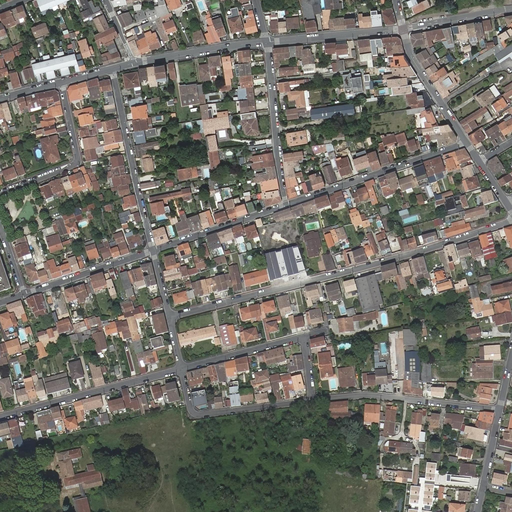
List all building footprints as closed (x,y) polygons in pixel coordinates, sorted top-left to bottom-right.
[(47,0),(36,0),(39,6),(43,15),(50,12),(49,11),(51,10),(47,0)] [(55,0),(47,0),(51,10),(53,10),(52,7),(58,5),(55,0)] [(81,14),(84,22),(90,19),(89,17),(93,15),(93,14),(94,14),(91,9),(90,7),(88,2),(86,0),(81,0),(86,11),(84,12),(81,14)] [(182,5),(179,0),(166,0),(171,10),(182,5)] [(319,0),(299,0),(302,7),(307,32),(318,31),(315,15),(312,5),(320,3),(319,0)] [(333,8),(343,7),(342,0),(320,0),(321,2),(322,9),(333,8)] [(425,0),(424,0),(412,6),(415,13),(428,7),(426,2),(427,1),(426,0),(425,0)] [(322,13),(322,9),(321,2),(320,3),(312,5),(315,15),(322,13)] [(149,22),(155,19),(160,17),(169,13),(166,4),(153,7),(145,9),(145,12),(148,17),(149,22)] [(17,19),(27,15),(23,5),(11,10),(16,22),(18,21),(17,19)] [(145,9),(136,11),(137,15),(134,16),(137,22),(148,17),(145,12),(145,9)] [(396,23),(392,9),(382,10),(386,24),(396,23)] [(17,25),(16,22),(11,10),(1,14),(7,29),(17,25)] [(89,17),(90,19),(96,17),(96,18),(103,14),(102,10),(100,11),(94,14),(93,14),(93,15),(89,17)] [(244,24),(246,33),(258,31),(253,10),(248,12),(249,15),(246,16),(247,19),(246,19),(247,23),(246,23),(244,24)] [(169,13),(160,17),(161,21),(165,19),(166,22),(163,23),(167,33),(177,30),(173,19),(170,21),(168,16),(172,14),(171,12),(169,13)] [(133,23),(128,13),(123,14),(118,16),(123,27),(128,25),(133,23)] [(207,33),(211,43),(221,42),(219,37),(215,27),(211,17),(209,13),(208,13),(209,14),(206,15),(210,26),(208,26),(210,32),(207,33)] [(382,25),(381,13),(371,15),(371,16),(372,26),(382,25)] [(7,29),(1,14),(0,14),(0,37),(8,34),(7,29)] [(93,19),(99,33),(110,28),(103,14),(96,18),(93,19)] [(227,17),(231,33),(243,30),(239,14),(227,17)] [(345,28),(355,27),(354,15),(347,15),(347,14),(344,15),(344,17),(345,28)] [(362,14),(358,14),(359,27),(372,26),(371,16),(363,17),(362,14)] [(218,15),(211,17),(215,27),(219,37),(226,34),(220,18),(219,18),(218,15)] [(155,19),(158,28),(164,41),(169,38),(167,33),(163,23),(161,21),(160,17),(155,19)] [(285,18),(285,17),(282,17),(282,21),(278,22),(279,32),(286,32),(286,30),(285,18)] [(299,17),(285,18),(286,30),(289,30),(289,28),(292,28),(292,29),(300,29),(299,17)] [(345,28),(344,17),(330,18),(329,23),(330,30),(345,28)] [(154,30),(158,28),(155,19),(149,22),(141,25),(142,29),(152,25),(154,30)] [(490,19),(482,21),(483,30),(492,28),(490,19)] [(271,33),(279,32),(278,22),(278,21),(270,22),(271,33)] [(482,21),(475,22),(477,36),(484,35),(483,30),(482,21)] [(49,31),(45,22),(31,27),(36,40),(37,43),(45,40),(45,37),(44,33),(49,31)] [(466,23),(469,37),(477,36),(475,22),(466,23)] [(450,27),(451,31),(454,31),(454,35),(458,34),(458,39),(462,38),(462,39),(469,37),(466,23),(450,27)] [(101,54),(104,64),(121,59),(118,50),(114,42),(114,43),(112,38),(118,36),(114,27),(110,28),(99,33),(94,36),(99,48),(105,45),(107,48),(107,49),(108,51),(101,54)] [(450,27),(432,30),(435,37),(436,41),(443,39),(444,41),(446,40),(447,41),(453,39),(451,31),(450,27)] [(507,29),(497,35),(497,37),(498,43),(500,42),(511,35),(509,32),(507,29)] [(432,30),(425,31),(427,40),(435,37),(432,30)] [(420,44),(422,51),(425,49),(429,47),(427,40),(425,31),(422,32),(412,34),(410,37),(413,46),(420,44)] [(150,32),(144,34),(145,35),(151,50),(162,46),(156,32),(151,34),(150,32)] [(195,32),(191,33),(195,44),(205,40),(202,32),(196,34),(195,32)] [(137,55),(141,54),(135,40),(138,38),(137,35),(127,39),(134,54),(137,55)] [(135,40),(141,54),(151,50),(145,35),(138,38),(135,40)] [(378,57),(388,56),(404,54),(400,39),(398,36),(376,38),(377,47),(387,46),(388,54),(378,55),(378,57)] [(78,41),(83,58),(92,55),(86,39),(78,41)] [(370,39),(358,40),(361,61),(367,60),(368,68),(374,67),(372,57),(372,55),(372,53),(370,39)] [(485,44),(486,50),(490,48),(497,43),(497,41),(493,42),(485,44)] [(12,47),(14,51),(26,47),(24,42),(18,45),(12,47)] [(335,42),(325,43),(326,53),(336,52),(336,44),(335,42)] [(490,48),(492,51),(498,60),(509,54),(511,51),(511,42),(504,47),(500,42),(498,43),(497,43),(490,48)] [(336,44),(336,52),(337,55),(339,55),(348,54),(347,43),(336,44)] [(300,45),(295,46),(296,57),(301,56),(302,61),(302,63),(307,63),(306,64),(312,63),(311,55),(310,49),(301,50),(300,45)] [(292,51),(293,56),(293,57),(296,57),(295,46),(288,47),(288,51),(292,51)] [(14,51),(12,47),(0,52),(1,55),(3,55),(14,51)] [(26,47),(14,51),(16,58),(29,54),(27,47),(26,47)] [(273,48),(275,68),(280,67),(279,64),(279,60),(285,59),(285,57),(289,56),(293,56),(292,51),(288,51),(288,47),(273,48)] [(415,55),(424,70),(428,77),(429,76),(441,68),(438,61),(429,47),(425,49),(422,51),(415,55)] [(480,54),(478,55),(480,58),(492,51),(490,48),(486,50),(480,54)] [(240,64),(251,63),(250,51),(250,50),(238,51),(239,54),(240,64)] [(14,51),(3,55),(5,61),(15,58),(14,51)] [(35,59),(31,60),(32,65),(33,66),(36,76),(37,81),(40,80),(41,81),(43,81),(41,75),(44,74),(46,74),(48,79),(51,78),(51,77),(52,77),(53,77),(54,78),(57,77),(55,71),(58,70),(61,69),(62,76),(65,75),(65,74),(68,73),(68,74),(71,73),(69,67),(72,67),(74,66),(76,72),(81,71),(76,57),(76,54),(75,54),(69,56),(65,57),(64,52),(58,53),(59,58),(55,60),(51,61),(49,55),(44,57),(45,62),(41,64),(37,65),(35,59)] [(391,62),(392,67),(411,66),(405,57),(404,54),(388,56),(389,62),(391,62)] [(510,56),(509,54),(498,60),(500,63),(510,56)] [(76,57),(81,71),(86,69),(81,56),(76,57)] [(212,76),(217,75),(215,66),(222,65),(220,56),(209,57),(212,76)] [(232,63),(236,62),(235,58),(231,59),(231,56),(222,57),(225,78),(230,77),(232,77),(231,68),(232,68),(232,66),(232,63)] [(490,66),(492,69),(500,64),(500,63),(498,60),(490,66)] [(241,75),(252,74),(251,63),(240,64),(241,73),(241,75)] [(157,76),(157,81),(167,79),(165,64),(155,65),(155,66),(157,76)] [(33,66),(32,65),(23,67),(24,70),(26,79),(36,76),(33,66)] [(211,76),(209,65),(200,66),(202,80),(211,79),(211,76)] [(158,83),(157,81),(157,76),(155,66),(147,68),(149,78),(150,85),(158,83)] [(287,73),(295,73),(299,72),(298,66),(279,68),(280,76),(287,75),(287,73)] [(411,66),(392,67),(393,74),(384,74),(385,80),(405,77),(417,76),(411,66)] [(147,68),(139,69),(141,79),(149,78),(147,68)] [(444,76),(439,69),(429,76),(434,82),(444,76)] [(16,72),(9,74),(14,88),(21,86),(17,72),(16,72)] [(134,86),(139,85),(137,72),(123,75),(126,88),(134,86)] [(450,72),(447,74),(444,76),(434,82),(441,94),(447,90),(457,83),(453,78),(450,72)] [(349,73),(343,74),(346,94),(363,92),(361,76),(350,78),(349,73)] [(242,88),(253,87),(252,74),(241,75),(242,88)] [(405,77),(385,80),(386,87),(390,87),(391,95),(406,93),(411,93),(410,84),(406,85),(405,77)] [(98,78),(87,82),(92,100),(102,98),(101,92),(99,82),(98,78)] [(109,79),(99,82),(101,92),(104,91),(105,94),(106,93),(106,95),(107,95),(108,97),(110,103),(109,104),(109,105),(104,106),(105,110),(115,108),(114,103),(113,96),(109,79)] [(305,84),(304,79),(279,83),(280,92),(287,91),(290,91),(290,86),(305,84)] [(86,82),(77,85),(80,99),(83,98),(82,94),(88,93),(86,82)] [(505,93),(511,88),(511,82),(502,89),(505,93)] [(197,85),(197,84),(186,86),(186,84),(180,85),(183,101),(192,99),(193,104),(200,103),(199,95),(197,85)] [(68,90),(70,101),(78,99),(80,99),(77,85),(70,87),(68,90)] [(124,95),(126,107),(130,107),(130,103),(139,101),(140,105),(144,105),(140,85),(139,85),(134,86),(135,98),(128,99),(127,95),(124,95)] [(484,106),(491,102),(500,96),(501,95),(495,85),(486,91),(477,97),(483,107),(484,106)] [(242,100),(243,100),(254,99),(253,87),(242,88),(239,88),(238,88),(240,101),(242,100)] [(480,108),(483,107),(477,97),(486,91),(484,88),(473,96),(480,108)] [(511,88),(505,93),(503,94),(506,99),(508,97),(511,94),(511,88)] [(302,89),(290,91),(287,91),(288,100),(294,100),(295,109),(303,107),(302,89)] [(53,105),(60,101),(58,93),(54,91),(44,93),(48,104),(52,102),(53,105)] [(413,108),(424,106),(423,97),(421,98),(418,98),(418,95),(417,95),(416,92),(411,93),(406,93),(407,98),(409,98),(411,105),(413,105),(413,108)] [(41,106),(48,104),(44,93),(38,94),(37,94),(41,106)] [(25,98),(29,112),(41,108),(41,106),(37,94),(25,98)] [(511,106),(511,104),(508,97),(506,99),(503,94),(501,95),(500,96),(501,99),(497,102),(493,105),(497,112),(498,111),(500,114),(507,110),(511,107),(511,106)] [(19,114),(29,112),(25,98),(14,101),(16,109),(17,108),(19,114)] [(243,100),(245,113),(255,111),(254,99),(243,100)] [(53,118),(63,115),(60,101),(53,105),(50,106),(49,107),(48,107),(48,114),(43,116),(44,120),(53,118)] [(7,103),(1,105),(7,121),(9,120),(9,123),(13,121),(7,103)] [(147,104),(144,105),(140,105),(132,107),(133,113),(135,112),(137,119),(147,118),(149,117),(147,110),(148,110),(147,104)] [(352,104),(311,110),(313,119),(353,114),(352,104)] [(311,106),(309,107),(303,107),(295,109),(286,110),(288,119),(299,118),(298,113),(306,112),(306,110),(311,110),(311,106)] [(407,114),(420,112),(421,115),(419,116),(420,118),(422,128),(432,127),(438,126),(430,107),(425,109),(425,106),(424,106),(413,108),(406,109),(407,114)] [(486,109),(484,106),(483,107),(480,108),(459,122),(466,133),(478,126),(474,120),(484,114),(488,111),(486,109)] [(245,113),(242,113),(244,125),(245,125),(246,133),(256,132),(256,123),(257,123),(256,117),(255,118),(255,111),(245,113)] [(484,114),(488,120),(492,117),(488,111),(484,114)] [(96,123),(95,122),(93,122),(92,115),(94,115),(93,113),(79,117),(81,127),(96,123)] [(230,125),(228,115),(213,118),(208,119),(203,119),(205,132),(208,151),(218,149),(214,127),(230,125)] [(232,115),(228,115),(230,125),(234,138),(241,139),(240,134),(237,134),(234,124),(235,123),(232,115)] [(504,121),(498,125),(504,134),(511,129),(511,116),(511,117),(509,116),(504,120),(504,121)] [(135,120),(133,120),(135,131),(141,130),(149,128),(147,118),(137,119),(135,120)] [(44,129),(54,126),(54,123),(55,123),(54,119),(43,122),(44,129)] [(115,120),(103,123),(103,125),(105,132),(108,132),(108,131),(117,129),(115,120)] [(256,132),(246,133),(247,135),(258,136),(259,136),(260,135),(261,134),(261,133),(262,132),(261,132),(260,132),(257,123),(256,123),(256,132)] [(432,127),(422,128),(417,129),(418,136),(420,136),(424,135),(452,130),(448,124),(440,125),(440,129),(432,130),(432,127)] [(485,132),(494,146),(498,144),(494,138),(500,135),(504,140),(507,139),(504,134),(498,125),(498,124),(485,132)] [(56,133),(56,134),(59,133),(66,131),(66,129),(55,131),(54,126),(44,129),(42,129),(44,136),(56,133)] [(89,135),(89,134),(87,127),(79,129),(81,137),(89,135)] [(98,135),(97,127),(92,128),(93,133),(89,134),(89,135),(90,137),(98,135)] [(141,130),(135,131),(132,131),(134,139),(137,138),(138,144),(147,142),(146,136),(157,135),(156,127),(152,128),(149,128),(141,130)] [(468,136),(474,145),(486,138),(480,128),(468,136)] [(123,142),(120,130),(102,134),(103,136),(104,136),(106,142),(107,146),(118,143),(123,142)] [(305,130),(286,133),(289,146),(307,143),(305,130)] [(457,138),(452,130),(424,135),(426,141),(432,140),(432,139),(438,138),(439,147),(456,141),(457,138)] [(411,140),(407,131),(404,131),(405,134),(407,141),(410,151),(411,151),(418,149),(421,148),(419,142),(419,140),(415,141),(415,139),(411,140)] [(323,135),(324,143),(345,140),(344,132),(323,135)] [(385,136),(384,135),(381,135),(383,142),(385,148),(388,148),(387,146),(394,144),(395,146),(398,145),(395,137),(395,135),(394,133),(385,136)] [(395,137),(398,145),(405,143),(408,152),(410,151),(407,141),(405,134),(395,137)] [(419,142),(421,148),(423,152),(428,151),(426,141),(424,135),(420,136),(420,142),(419,142)] [(60,159),(56,144),(54,137),(41,141),(47,163),(60,159)] [(83,140),(85,150),(99,147),(98,144),(96,137),(83,140)] [(140,156),(143,155),(146,155),(145,150),(154,149),(154,147),(159,146),(159,142),(144,144),(135,146),(137,156),(140,156)] [(119,147),(118,143),(107,146),(99,147),(85,150),(87,161),(102,158),(101,156),(100,157),(98,150),(101,149),(102,151),(119,147)] [(337,160),(332,143),(325,144),(327,150),(334,171),(339,169),(341,175),(350,172),(349,168),(350,167),(347,157),(337,160)] [(327,150),(325,144),(312,146),(315,155),(327,150)] [(218,149),(208,151),(211,170),(217,169),(221,169),(218,149)] [(464,149),(455,152),(459,164),(467,162),(466,159),(470,158),(464,149)] [(303,150),(283,153),(284,161),(291,160),(304,157),(303,150)] [(366,150),(356,153),(359,163),(355,164),(357,170),(367,166),(367,165),(370,164),(367,154),(366,150)] [(386,151),(390,164),(394,162),(390,150),(386,151)] [(370,164),(372,170),(381,167),(377,154),(376,151),(367,154),(370,164)] [(377,154),(381,167),(390,164),(386,151),(380,153),(377,154)] [(455,152),(443,156),(448,170),(449,173),(456,170),(455,167),(460,165),(459,164),(455,152)] [(257,162),(273,159),(272,153),(256,155),(257,162)] [(154,170),(151,154),(146,155),(143,155),(143,158),(143,159),(146,172),(154,170)] [(17,164),(15,165),(19,177),(27,174),(20,156),(15,158),(17,164)] [(111,158),(114,169),(124,166),(122,156),(111,158)] [(441,157),(430,161),(435,175),(437,180),(438,179),(437,174),(445,170),(441,157)] [(504,168),(497,157),(489,161),(488,165),(494,175),(504,168)] [(257,162),(252,163),(253,170),(265,167),(274,165),(273,159),(257,162)] [(286,177),(294,177),(304,175),(302,172),(295,174),(293,167),(298,165),(296,160),(291,162),(291,160),(284,161),(286,177)] [(423,163),(427,177),(435,175),(430,161),(423,163)] [(423,163),(413,167),(416,177),(419,185),(419,187),(430,183),(427,177),(423,163)] [(335,180),(330,164),(323,167),(329,182),(335,180)] [(266,172),(256,174),(257,178),(258,182),(260,181),(277,178),(274,165),(265,167),(266,172)] [(465,180),(474,177),(471,169),(473,168),(472,165),(468,166),(461,168),(465,180)] [(92,183),(97,182),(94,173),(88,175),(84,166),(83,167),(86,175),(87,176),(90,183),(91,183),(92,183)] [(114,169),(106,170),(108,179),(110,179),(112,178),(126,175),(124,166),(114,169)] [(196,166),(179,169),(180,179),(197,176),(196,166)] [(86,175),(83,167),(80,168),(81,173),(86,187),(87,189),(91,188),(90,183),(87,176),(86,175)] [(14,168),(13,168),(3,172),(3,173),(4,175),(7,182),(18,177),(14,168)] [(86,187),(81,173),(79,174),(77,169),(73,171),(75,175),(79,187),(84,185),(85,187),(86,187)] [(456,170),(449,173),(450,175),(448,176),(451,184),(455,183),(452,175),(458,173),(457,170),(456,170)] [(305,181),(306,182),(309,192),(326,186),(321,171),(309,175),(310,179),(305,181)] [(400,186),(398,180),(395,172),(378,179),(384,197),(398,192),(397,189),(401,188),(400,186)] [(511,175),(511,173),(498,181),(502,187),(510,182),(511,183),(510,184),(511,187),(511,175)] [(69,178),(73,190),(74,192),(80,190),(80,189),(79,187),(75,175),(69,178)] [(128,175),(126,175),(112,178),(114,187),(130,183),(128,175)] [(402,191),(419,185),(416,177),(413,178),(412,176),(398,180),(400,186),(401,188),(402,191)] [(480,187),(476,176),(474,177),(465,180),(462,181),(466,192),(480,187)] [(61,179),(66,192),(73,190),(69,178),(68,177),(61,179)] [(287,189),(297,185),(294,177),(286,177),(287,189)] [(279,190),(277,178),(260,181),(262,191),(261,191),(262,193),(279,190)] [(60,180),(49,184),(55,199),(58,198),(58,197),(57,193),(64,190),(60,180)] [(365,186),(369,197),(371,202),(376,200),(371,186),(376,185),(374,180),(364,183),(365,186)] [(100,187),(98,181),(97,182),(92,183),(95,192),(104,190),(103,187),(100,187)] [(158,181),(141,183),(142,189),(159,186),(158,181)] [(130,194),(128,185),(116,187),(117,189),(118,189),(120,196),(130,194)] [(298,185),(297,185),(287,189),(289,199),(298,196),(296,191),(299,190),(298,185)] [(47,200),(53,197),(49,186),(41,189),(42,193),(41,193),(42,196),(45,195),(47,200)] [(352,192),(355,201),(360,200),(359,198),(363,197),(364,198),(369,197),(365,186),(355,189),(356,191),(352,192)] [(191,195),(192,195),(190,189),(183,190),(182,192),(151,198),(152,202),(167,199),(176,197),(177,198),(179,197),(182,197),(191,195)] [(280,195),(279,190),(262,193),(261,193),(263,199),(280,195)] [(492,190),(481,193),(484,205),(498,201),(492,190)] [(345,201),(341,191),(334,193),(335,196),(322,201),(324,207),(324,208),(345,201)] [(442,195),(443,198),(443,199),(454,196),(453,191),(442,195)] [(416,196),(419,205),(425,204),(421,194),(416,196)] [(135,199),(134,195),(124,198),(126,204),(123,205),(125,209),(137,206),(135,199)] [(265,201),(266,207),(281,201),(280,195),(263,199),(253,201),(254,203),(265,201)] [(460,199),(462,208),(468,207),(465,195),(459,197),(460,198),(459,198),(459,195),(455,196),(454,196),(443,199),(435,202),(436,206),(445,203),(448,213),(462,209),(461,204),(454,206),(452,202),(460,199)] [(239,196),(233,199),(234,202),(236,201),(237,206),(242,204),(239,196)] [(314,200),(317,210),(324,207),(322,201),(321,198),(314,200)] [(167,199),(152,202),(151,203),(152,209),(154,209),(155,214),(165,212),(163,204),(168,202),(167,199)] [(314,200),(297,206),(299,212),(305,210),(306,214),(310,212),(311,215),(318,214),(317,210),(314,200)] [(239,216),(248,213),(245,203),(242,204),(237,206),(236,201),(234,202),(235,203),(239,216)] [(254,203),(253,201),(251,202),(246,203),(250,212),(256,210),(254,203)] [(228,219),(223,202),(218,204),(220,211),(214,214),(217,223),(228,219)] [(239,216),(235,203),(233,204),(228,206),(226,207),(230,219),(239,216)] [(483,205),(461,212),(462,218),(465,218),(465,219),(486,213),(483,205)] [(297,206),(290,209),(294,218),(306,214),(305,210),(299,212),(297,206)] [(273,214),(276,223),(290,220),(294,219),(294,218),(290,209),(273,214)] [(360,216),(358,210),(357,210),(357,212),(351,214),(350,213),(349,213),(353,225),(354,224),(355,226),(362,224),(364,228),(366,227),(370,226),(368,220),(362,222),(362,220),(360,216)] [(199,215),(197,212),(195,212),(196,216),(189,219),(189,217),(187,218),(192,232),(203,228),(199,215)] [(203,228),(214,224),(210,212),(204,214),(203,214),(199,215),(203,228)] [(139,213),(129,216),(128,216),(129,220),(131,219),(133,223),(140,220),(139,213)] [(63,222),(67,233),(68,233),(69,234),(77,231),(75,222),(76,222),(75,217),(68,220),(63,222)] [(187,218),(186,217),(183,218),(183,221),(175,224),(179,236),(192,232),(187,218)] [(261,219),(255,221),(257,227),(263,226),(261,219)] [(56,225),(58,231),(60,236),(63,235),(67,233),(63,222),(62,220),(57,222),(55,222),(56,225)] [(446,237),(466,230),(466,228),(470,227),(469,223),(444,230),(446,237)] [(241,225),(232,228),(234,238),(242,236),(244,235),(241,225)] [(249,241),(259,237),(255,226),(245,230),(249,241)] [(157,244),(169,240),(164,227),(162,227),(157,229),(152,231),(157,244)] [(232,228),(217,233),(221,245),(235,240),(234,238),(232,228)] [(336,230),(333,231),(331,231),(332,234),(326,236),(329,246),(333,245),(332,241),(338,239),(339,241),(342,240),(342,242),(347,240),(343,229),(336,232),(336,230)] [(501,230),(491,233),(492,238),(502,235),(501,230)] [(303,236),(305,243),(307,243),(308,249),(307,250),(309,258),(320,256),(319,249),(322,248),(319,232),(316,233),(313,231),(310,232),(308,235),(303,236)] [(382,234),(376,236),(382,251),(389,248),(384,234),(385,233),(384,231),(381,232),(382,234)] [(435,231),(421,235),(425,244),(438,240),(435,231)] [(122,232),(113,235),(117,245),(118,248),(121,256),(129,253),(127,248),(122,232)] [(361,244),(363,248),(367,258),(379,253),(371,232),(366,234),(367,237),(360,240),(361,244)] [(134,238),(133,236),(132,233),(125,235),(130,247),(131,250),(142,246),(143,248),(145,248),(147,244),(144,235),(134,238)] [(217,233),(206,237),(210,250),(221,247),(221,245),(217,233)] [(479,236),(479,237),(486,261),(498,258),(492,238),(491,233),(479,236)] [(399,243),(398,241),(395,242),(394,240),(390,242),(388,234),(384,234),(386,241),(391,254),(401,251),(399,243)] [(27,240),(25,236),(16,240),(18,247),(16,248),(19,258),(27,255),(28,259),(32,257),(28,246),(27,240)] [(47,240),(50,250),(51,253),(63,249),(59,236),(47,240)] [(110,248),(107,239),(103,240),(104,244),(97,246),(98,250),(101,249),(104,260),(113,257),(111,250),(110,248)] [(414,239),(406,241),(409,249),(417,247),(414,239)] [(100,263),(103,262),(100,255),(99,256),(93,241),(90,242),(91,243),(85,246),(90,260),(98,257),(100,263)] [(399,243),(401,251),(409,249),(406,241),(399,243)] [(478,241),(468,244),(473,259),(483,256),(478,241)] [(188,244),(178,247),(181,257),(189,254),(190,256),(191,256),(188,244)] [(200,245),(204,258),(209,256),(208,252),(207,252),(204,244),(200,245)] [(466,244),(456,247),(460,260),(461,263),(462,266),(466,265),(464,257),(470,255),(466,244)] [(447,256),(445,256),(448,266),(450,266),(449,263),(458,260),(453,245),(445,247),(445,249),(447,256)] [(298,246),(263,255),(269,280),(270,281),(299,274),(299,272),(304,270),(298,248),(298,246)] [(114,258),(121,256),(118,248),(111,250),(113,257),(114,258)] [(363,248),(352,252),(355,264),(360,263),(360,262),(363,261),(363,262),(368,260),(367,258),(363,248)] [(343,254),(346,266),(354,264),(350,251),(344,252),(343,254)] [(330,253),(322,256),(324,262),(333,259),(330,253)] [(74,254),(67,256),(68,260),(72,272),(80,270),(75,257),(75,258),(74,254)] [(0,292),(11,288),(0,256),(0,292)] [(80,270),(84,268),(80,256),(75,257),(80,270)] [(176,269),(180,268),(179,265),(177,266),(175,256),(165,258),(168,270),(176,269)] [(197,269),(206,266),(204,259),(202,260),(200,256),(193,258),(196,267),(197,269)] [(213,259),(216,267),(227,264),(224,256),(221,257),(213,259)] [(30,281),(39,278),(36,270),(33,259),(32,257),(28,259),(23,260),(30,281)] [(55,264),(53,258),(46,260),(47,263),(48,266),(49,265),(55,264)] [(333,259),(324,262),(327,272),(328,272),(336,269),(333,259)] [(423,259),(410,262),(413,276),(412,278),(414,285),(416,284),(414,278),(416,277),(417,281),(429,279),(427,267),(425,267),(423,259)] [(64,266),(60,268),(63,276),(72,272),(68,260),(63,262),(64,266)] [(488,261),(490,271),(493,271),(493,268),(496,268),(494,260),(488,261)] [(151,263),(141,266),(143,273),(148,271),(149,276),(154,274),(151,263)] [(408,263),(396,266),(398,276),(400,286),(405,285),(403,277),(411,275),(408,263)] [(63,276),(60,268),(56,269),(55,264),(49,265),(54,279),(63,276)] [(375,275),(377,282),(384,280),(395,276),(398,276),(396,266),(395,264),(381,267),(382,273),(375,275)] [(233,283),(232,284),(232,287),(233,291),(242,289),(240,284),(236,284),(236,283),(240,282),(237,265),(229,267),(233,283)] [(182,277),(189,275),(188,275),(187,270),(186,266),(185,266),(180,268),(176,269),(177,273),(181,272),(182,277)] [(41,283),(53,279),(49,269),(46,271),(44,267),(43,267),(38,269),(36,270),(39,278),(41,283)] [(127,273),(131,284),(137,282),(138,284),(143,282),(144,281),(140,269),(127,273)] [(168,270),(163,272),(165,281),(182,277),(181,272),(177,273),(176,269),(168,270)] [(439,294),(455,290),(452,279),(446,280),(444,269),(439,271),(436,271),(433,272),(435,278),(433,279),(434,284),(437,283),(439,294)] [(267,270),(248,274),(250,284),(269,280),(267,270)] [(129,298),(129,301),(132,300),(132,301),(136,300),(131,284),(127,273),(127,272),(120,274),(128,298),(129,298)] [(103,273),(86,279),(88,286),(91,293),(108,288),(107,286),(103,275),(103,273)] [(109,273),(103,275),(108,288),(111,296),(117,294),(109,273)] [(149,276),(144,277),(147,288),(157,285),(154,274),(149,276)] [(191,284),(192,286),(193,290),(194,296),(199,295),(201,294),(202,297),(208,295),(207,293),(209,292),(218,290),(220,290),(221,292),(226,291),(226,288),(228,288),(232,287),(232,284),(229,274),(191,284)] [(375,275),(354,280),(357,290),(362,315),(363,315),(373,312),(378,311),(378,310),(377,306),(382,305),(377,282),(375,275)] [(357,290),(354,280),(348,282),(344,282),(347,292),(357,290)] [(511,290),(511,281),(503,284),(503,285),(491,288),(493,295),(511,290)] [(320,283),(305,287),(308,300),(311,299),(323,297),(320,283)] [(324,287),(327,300),(340,297),(337,283),(324,287)] [(84,285),(73,289),(77,299),(79,305),(85,303),(84,300),(88,298),(87,295),(85,287),(84,285)] [(473,303),(480,302),(476,286),(469,287),(469,286),(468,286),(462,288),(455,290),(456,294),(470,291),(473,303)] [(64,292),(65,293),(68,302),(77,299),(73,289),(64,292)] [(176,303),(195,299),(194,296),(193,290),(173,295),(176,303)] [(31,317),(32,319),(45,315),(41,304),(44,303),(41,294),(26,299),(27,304),(28,303),(30,308),(32,307),(34,315),(31,317)] [(284,311),(291,310),(287,296),(278,299),(282,316),(286,315),(284,311)] [(161,298),(151,301),(150,301),(152,308),(154,308),(155,307),(156,309),(161,307),(160,305),(163,304),(161,298)] [(511,312),(508,300),(495,303),(498,313),(496,313),(497,315),(511,312)] [(21,301),(7,306),(9,313),(14,327),(19,325),(16,318),(22,316),(24,323),(28,322),(21,301)] [(259,306),(262,320),(266,319),(265,314),(275,311),(273,301),(269,302),(269,303),(259,306)] [(483,301),(480,302),(473,303),(476,318),(494,314),(492,304),(490,305),(484,306),(483,301)] [(131,303),(120,306),(122,314),(123,313),(125,318),(139,313),(138,309),(133,310),(131,303)] [(259,306),(259,305),(241,310),(243,320),(251,318),(256,317),(258,322),(263,321),(262,320),(259,306)] [(346,310),(348,317),(353,316),(355,316),(353,308),(346,310)] [(321,309),(310,312),(312,324),(324,322),(321,309)] [(163,312),(151,315),(154,325),(166,322),(163,312)] [(362,315),(355,316),(353,316),(353,317),(337,319),(338,324),(340,333),(354,331),(353,322),(376,319),(373,312),(363,315),(362,315)] [(511,322),(511,312),(497,315),(492,316),(493,322),(495,322),(496,326),(511,322)] [(14,327),(9,313),(0,316),(4,330),(14,327)] [(294,319),(296,328),(304,326),(303,318),(302,317),(298,318),(297,314),(293,314),(293,315),(294,319)] [(53,318),(58,334),(70,331),(70,332),(73,331),(71,324),(70,325),(68,319),(58,323),(57,317),(53,318)] [(84,320),(86,326),(88,331),(90,330),(89,327),(96,325),(97,328),(101,327),(100,326),(99,323),(98,318),(95,319),(95,317),(84,320)] [(132,317),(126,319),(127,321),(131,338),(135,337),(135,336),(137,335),(132,317)] [(262,320),(263,321),(265,333),(269,332),(278,330),(276,322),(267,324),(266,319),(262,320)] [(116,333),(117,333),(122,332),(124,340),(131,338),(127,321),(121,323),(120,321),(114,323),(114,325),(116,333)] [(113,322),(109,324),(105,325),(105,327),(104,328),(106,336),(116,333),(114,325),(114,323),(113,322)] [(166,322),(154,325),(156,334),(168,331),(166,322)] [(75,335),(77,334),(82,333),(84,332),(88,331),(86,326),(85,327),(83,323),(76,325),(72,326),(75,335)] [(180,342),(180,344),(217,336),(214,326),(214,325),(207,327),(207,328),(178,335),(180,342)] [(107,349),(101,327),(97,328),(91,330),(93,335),(96,347),(98,354),(103,352),(102,350),(107,349)] [(237,345),(233,327),(228,328),(227,327),(220,329),(224,346),(226,345),(227,347),(237,345)] [(472,338),(481,337),(480,327),(471,328),(472,338)] [(428,336),(427,328),(420,330),(421,337),(428,336)] [(256,329),(240,333),(242,342),(247,341),(247,342),(255,340),(258,339),(257,335),(256,329)] [(418,345),(417,330),(416,329),(403,330),(404,345),(406,345),(417,345),(418,345)] [(38,357),(39,359),(52,355),(51,352),(48,353),(45,344),(53,342),(54,343),(57,342),(56,339),(59,338),(56,331),(44,335),(43,333),(43,332),(37,334),(40,343),(37,344),(38,348),(40,356),(38,357)] [(67,345),(79,341),(77,334),(75,335),(65,338),(67,345)] [(83,337),(84,342),(85,342),(86,345),(93,343),(91,334),(85,336),(83,337)] [(150,340),(152,347),(154,347),(154,349),(155,349),(165,346),(162,337),(150,340)] [(310,340),(311,348),(325,346),(323,337),(310,340)] [(144,349),(141,339),(139,340),(137,341),(141,353),(154,349),(154,347),(152,347),(144,349)] [(5,344),(9,354),(22,351),(20,347),(18,340),(5,344)] [(141,353),(137,341),(132,342),(136,354),(137,354),(141,353)] [(0,356),(0,358),(7,356),(8,356),(7,353),(4,344),(0,345),(0,356)] [(493,360),(500,359),(499,346),(484,347),(485,360),(492,360),(493,360)] [(284,347),(263,353),(265,362),(267,368),(288,362),(284,347)] [(141,374),(147,373),(146,369),(144,364),(150,363),(151,364),(156,363),(154,358),(157,357),(155,349),(154,349),(141,353),(137,354),(139,362),(138,363),(141,374)] [(422,385),(420,366),(419,365),(417,351),(406,352),(406,366),(404,392),(419,394),(423,394),(422,391),(422,385)] [(330,352),(319,354),(320,363),(321,363),(321,365),(320,365),(319,365),(319,366),(319,367),(319,368),(320,369),(321,369),(321,374),(327,375),(327,376),(333,376),(332,367),(337,366),(335,358),(331,358),(330,352)] [(26,355),(18,358),(19,364),(28,361),(26,355)] [(303,370),(301,355),(291,357),(292,362),(288,363),(288,367),(290,373),(300,371),(303,370)] [(237,374),(249,370),(247,357),(235,360),(237,374)] [(235,360),(225,363),(227,377),(237,376),(237,374),(235,360)] [(485,360),(476,361),(476,363),(472,363),(473,380),(477,380),(476,379),(493,379),(493,360),(492,360),(485,360)] [(84,377),(80,361),(69,364),(73,380),(84,377)] [(219,383),(228,380),(227,377),(225,363),(215,366),(218,380),(219,383)] [(386,370),(386,363),(379,364),(375,364),(376,371),(386,370)] [(431,363),(421,363),(422,382),(431,382),(431,363)] [(96,387),(105,384),(102,374),(101,368),(101,367),(96,368),(95,365),(91,366),(96,387)] [(212,382),(218,380),(215,366),(208,368),(209,372),(211,378),(212,382)] [(187,373),(188,378),(199,376),(200,376),(203,376),(202,374),(209,372),(208,368),(187,373)] [(344,386),(345,388),(349,387),(348,385),(356,384),(354,369),(337,371),(339,386),(344,386)] [(262,386),(271,384),(270,378),(268,370),(254,374),(255,378),(256,378),(257,382),(256,382),(256,381),(251,381),(251,385),(252,385),(253,388),(262,386)] [(301,373),(303,372),(303,370),(300,371),(300,372),(291,374),(293,382),(292,382),(292,384),(295,384),(294,382),(303,379),(301,373)] [(376,376),(377,384),(383,383),(384,385),(388,384),(386,370),(376,371),(376,373),(376,376)] [(368,386),(377,385),(377,384),(376,376),(369,377),(368,374),(368,373),(363,373),(364,377),(365,386),(368,385),(368,386)] [(67,374),(59,376),(64,391),(66,390),(66,388),(70,386),(67,374)] [(279,375),(270,378),(271,384),(272,389),(273,392),(278,391),(276,384),(281,383),(280,378),(279,375)] [(32,377),(32,379),(34,385),(38,397),(38,399),(46,397),(42,383),(41,384),(41,386),(37,387),(36,384),(38,384),(36,376),(32,377)] [(59,376),(52,377),(55,390),(60,389),(61,392),(64,391),(59,376)] [(188,378),(190,386),(204,383),(204,382),(203,376),(200,376),(199,376),(188,378)] [(290,376),(280,378),(281,383),(285,399),(289,399),(287,390),(286,387),(286,386),(289,385),(290,388),(293,387),(292,384),(292,382),(290,376)] [(52,377),(44,380),(48,395),(51,394),(51,392),(55,390),(52,377)] [(13,394),(9,379),(0,381),(0,384),(4,398),(13,396),(13,394)] [(29,400),(37,398),(34,385),(32,379),(24,381),(25,383),(26,389),(29,400)] [(19,403),(29,400),(26,389),(20,391),(18,385),(18,382),(14,383),(19,403)] [(171,400),(181,398),(176,382),(167,385),(169,393),(165,394),(166,401),(171,400)] [(479,403),(489,404),(493,389),(496,389),(497,385),(479,384),(478,393),(481,394),(479,403)] [(431,395),(438,396),(444,397),(444,389),(432,389),(432,385),(427,385),(427,391),(432,391),(431,395)] [(163,397),(160,386),(156,387),(152,388),(153,389),(155,399),(158,398),(159,401),(160,400),(164,399),(163,397)] [(131,400),(128,389),(123,390),(127,409),(135,407),(135,410),(140,409),(137,399),(133,400),(133,402),(131,402),(131,400)] [(195,407),(209,404),(208,402),(206,390),(192,394),(195,407)] [(239,391),(241,401),(253,400),(251,390),(239,391)] [(259,403),(264,403),(269,401),(267,394),(257,396),(259,403)] [(155,405),(153,401),(151,402),(153,410),(149,411),(149,412),(147,413),(143,395),(138,396),(143,416),(148,415),(157,412),(155,405)] [(102,404),(100,396),(82,401),(84,409),(102,404)] [(123,397),(112,399),(115,410),(120,409),(121,411),(124,410),(125,414),(127,413),(123,397)] [(216,409),(223,407),(222,397),(215,398),(215,401),(216,406),(216,409)] [(84,409),(82,401),(74,403),(79,424),(83,422),(82,418),(80,410),(84,409)] [(348,402),(330,403),(330,420),(351,421),(351,413),(347,413),(347,411),(348,402)] [(380,407),(371,406),(371,408),(365,408),(364,422),(379,423),(380,407)] [(60,407),(51,409),(54,421),(62,418),(61,411),(60,407)] [(385,421),(395,423),(396,411),(391,410),(391,407),(387,407),(385,421)] [(51,409),(36,413),(41,431),(45,430),(45,428),(55,426),(54,421),(51,409)] [(411,425),(421,426),(422,416),(426,417),(426,411),(418,410),(417,413),(413,413),(411,425)] [(63,411),(61,411),(62,418),(66,434),(70,433),(69,429),(68,428),(75,426),(76,428),(77,428),(75,417),(65,419),(63,411)] [(494,414),(480,412),(478,421),(481,422),(480,429),(484,430),(490,431),(494,414)] [(110,424),(109,419),(108,413),(99,415),(101,426),(106,425),(110,424)] [(464,415),(445,413),(444,424),(451,425),(451,428),(461,429),(462,425),(464,415)] [(432,415),(431,418),(431,421),(430,425),(439,427),(440,416),(432,415)] [(18,423),(17,418),(6,421),(9,432),(11,440),(13,447),(22,445),(19,435),(19,433),(20,433),(19,430),(18,430),(16,423),(18,423)] [(6,421),(0,422),(0,433),(9,432),(6,421)] [(393,433),(395,423),(385,421),(383,436),(388,436),(392,437),(392,433),(393,433)] [(419,440),(421,426),(411,425),(410,435),(415,436),(415,439),(419,440)] [(483,435),(484,430),(480,429),(465,426),(464,432),(469,433),(468,438),(480,441),(482,435),(483,435)] [(304,440),(303,454),(311,455),(312,440),(304,440)] [(499,446),(511,448),(511,442),(501,440),(499,446)] [(386,451),(400,452),(401,443),(390,441),(389,447),(386,446),(386,451)] [(401,443),(400,452),(415,454),(415,450),(412,449),(413,444),(401,443)] [(58,454),(66,487),(78,484),(82,483),(83,483),(85,489),(103,485),(100,471),(98,465),(87,467),(88,473),(75,476),(71,460),(82,458),(81,449),(58,454)] [(462,457),(470,459),(471,455),(472,455),(473,451),(464,449),(462,457)] [(433,454),(432,461),(440,462),(441,455),(433,454)] [(511,463),(504,461),(503,465),(508,466),(507,472),(510,473),(510,471),(511,463)] [(427,462),(426,479),(435,480),(437,463),(427,462)] [(473,465),(460,464),(460,476),(472,477),(473,465)] [(397,477),(397,481),(401,482),(407,482),(407,478),(411,479),(412,474),(398,472),(397,477)] [(494,473),(492,484),(502,486),(503,483),(505,483),(506,476),(504,476),(494,473)] [(425,483),(423,505),(432,505),(434,484),(425,483)] [(411,486),(409,503),(419,504),(420,487),(411,486)] [(444,488),(439,487),(438,500),(451,501),(451,499),(443,498),(444,488)] [(459,501),(469,502),(470,492),(460,492),(459,495),(458,495),(457,497),(459,497),(459,501)] [(511,511),(511,498),(507,497),(505,504),(501,503),(499,508),(501,508),(504,509),(503,511),(511,511)] [(90,511),(87,498),(86,498),(82,499),(77,501),(79,511),(90,511)] [(445,501),(442,501),(441,511),(449,511),(444,511),(445,501)]
